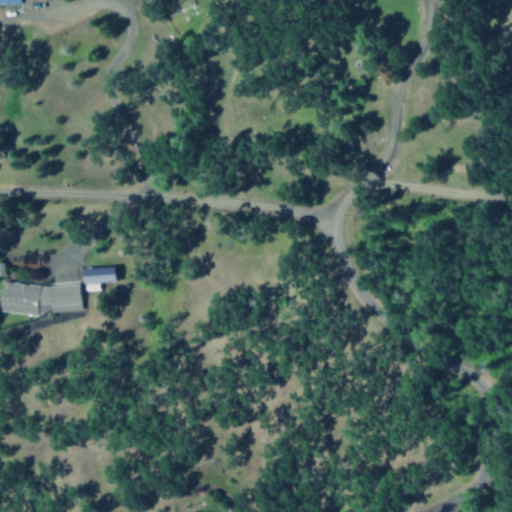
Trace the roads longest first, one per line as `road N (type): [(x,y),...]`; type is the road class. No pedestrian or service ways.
road 1 (residential): [(0,198),(258,209),(319,228),(386,328),(469,387),(484,432),(482,460),(469,482),(431,511)]
road 2 (residential): [(334,244),(337,220),(389,138),(405,71),(431,21),(431,0)]
